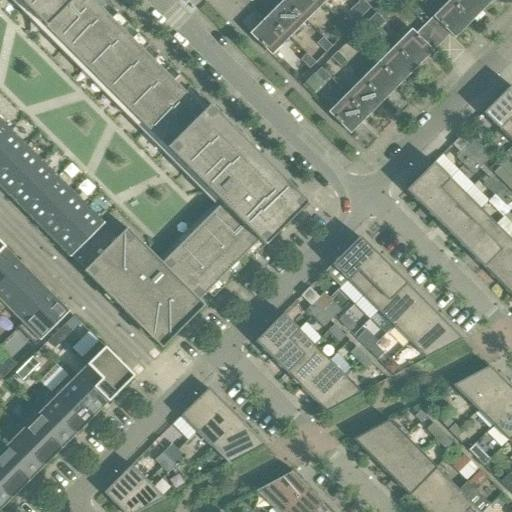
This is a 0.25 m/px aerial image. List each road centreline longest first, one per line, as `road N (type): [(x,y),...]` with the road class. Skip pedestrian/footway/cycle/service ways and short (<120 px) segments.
road 1 (residential): [(360,194),(157,0)]
road 2 (residential): [(0,217),(176,395)]
road 3 (residential): [(221,349),(383,511)]
road 4 (residential): [(360,194),(511,41)]
road 5 (residential): [(360,194),(340,229),(221,349)]
road 6 (residential): [(511,337),(360,194)]
road 7 (residential): [(176,395),(69,500)]
